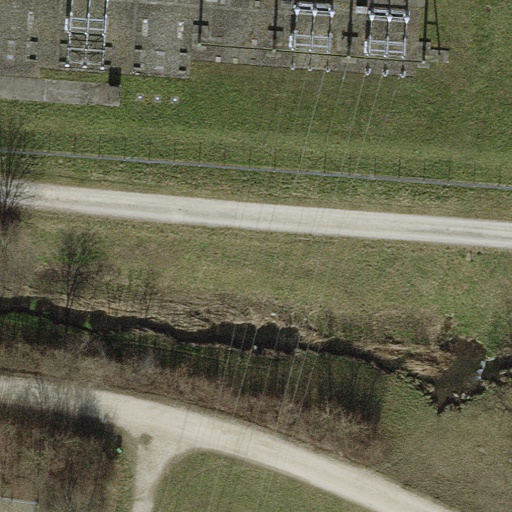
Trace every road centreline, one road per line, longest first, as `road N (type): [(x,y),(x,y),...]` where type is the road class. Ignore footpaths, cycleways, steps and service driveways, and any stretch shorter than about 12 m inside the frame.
road 1 (track): [(0,201),(511,253)]
road 2 (track): [(419,511),(253,445),(166,421),(0,397)]
